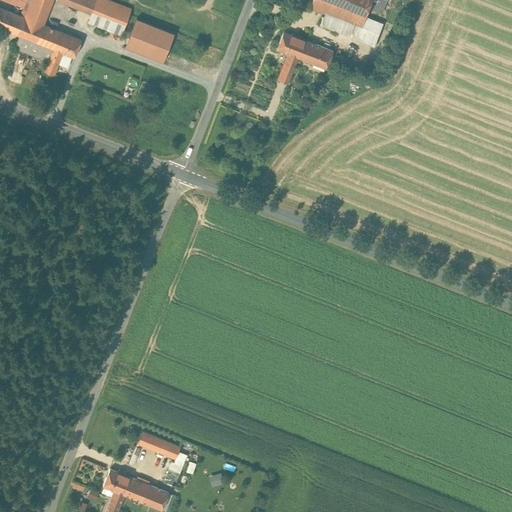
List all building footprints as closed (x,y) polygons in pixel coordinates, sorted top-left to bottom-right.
[(25,0),(20,15),(45,25),(54,0),(25,0)] [(95,0),(57,0),(90,13),(95,0)] [(131,9),(109,0),(95,0),(90,13),(88,20),(121,33),(131,9)] [(372,0),(312,0),(309,7),(324,13),(362,27),(366,16),(372,0)] [(20,15),(0,7),(0,26),(19,34),(38,42),(45,25),(20,15)] [(362,27),(324,13),(319,24),(375,46),(383,23),(366,16),(362,27)] [(177,36),(138,21),(127,50),(165,65),(177,36)] [(66,33),(45,25),(38,42),(53,48),(59,50),(66,33)] [(298,37),(282,31),(276,48),(288,53),(291,54),(298,37)] [(81,39),(66,33),(59,50),(53,48),(48,61),(44,71),(54,74),(62,52),(74,56),(81,39)] [(38,42),(19,34),(14,48),(48,61),(53,48),(38,42)] [(332,50),(298,37),(291,54),(297,56),(325,67),(332,50)] [(288,53),(277,79),(287,83),(297,56),(291,54),(288,53)] [(155,436),(142,431),(138,443),(150,447),(155,436)] [(173,443),(155,436),(150,447),(169,455),(173,443)] [(180,446),(173,443),(169,455),(175,457),(180,446)] [(147,484),(109,469),(102,485),(114,489),(124,493),(141,500),(147,484)] [(221,471),(209,475),(212,486),(224,482),(221,471)] [(83,490),(85,485),(73,481),(72,486),(83,490)] [(167,491),(147,484),(141,500),(161,508),(167,491)] [(90,487),(87,495),(96,499),(99,491),(90,487)] [(114,489),(105,511),(116,511),(124,493),(114,489)] [(78,508),(84,511),(88,502),(81,500),(78,508)]
